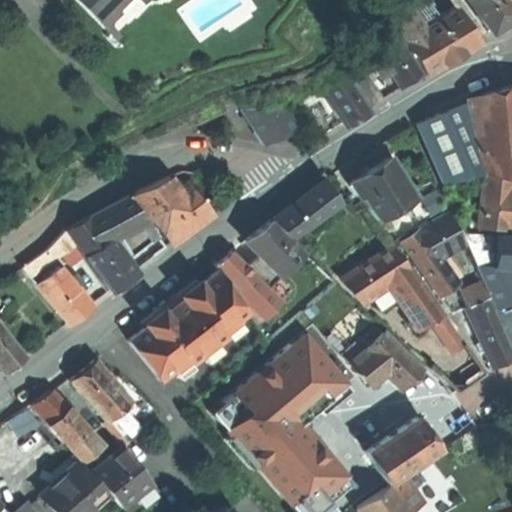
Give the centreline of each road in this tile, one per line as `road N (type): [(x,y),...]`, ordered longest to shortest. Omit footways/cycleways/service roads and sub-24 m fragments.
road 1 (tertiary): [(0,395),(279,193)]
road 2 (residential): [(0,263),(111,189),(181,162),(243,165),(279,193)]
road 3 (tertiary): [(279,193),(411,103),(511,63)]
road 4 (track): [(320,0),(323,19),(307,56),(137,122)]
